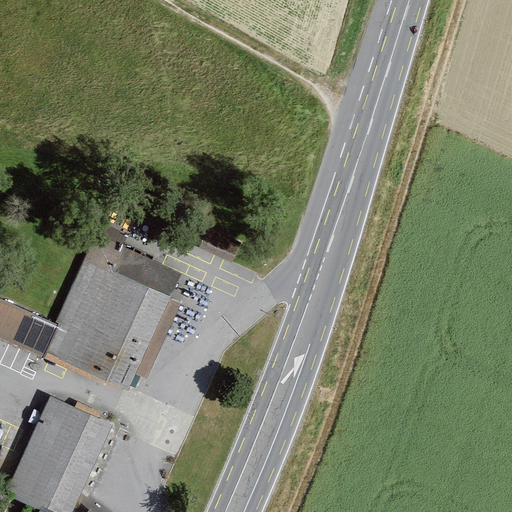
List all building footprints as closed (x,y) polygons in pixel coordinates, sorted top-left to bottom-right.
[(96,234),(122,246),(128,235),(101,223),(96,234)] [(199,247),(233,262),(242,243),(208,228),(199,247)] [(122,246),(96,234),(57,320),(54,325),(58,327),(46,351),(128,389),(134,374),(169,299),(181,273),(122,246)] [(180,303),(169,299),(134,374),(146,380),(180,303)] [(0,338),(43,358),(46,351),(58,327),(54,325),(0,300),(0,338)] [(72,511),(113,425),(98,418),(75,408),(49,396),(21,457),(6,490),(54,511),(72,511)] [(78,402),(75,408),(98,418),(101,412),(78,402)]
